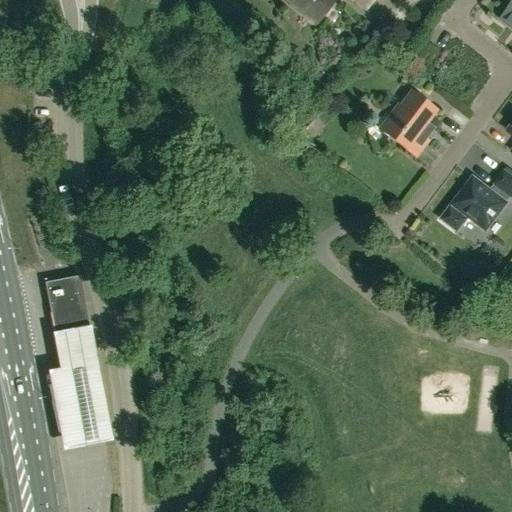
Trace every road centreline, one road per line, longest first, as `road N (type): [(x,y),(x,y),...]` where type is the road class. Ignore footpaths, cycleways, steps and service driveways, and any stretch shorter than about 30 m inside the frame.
road 1 (unclassified): [(131,511),(118,363),(73,172),(78,39)]
road 2 (residential): [(511,78),(394,233)]
road 3 (primary): [(27,511),(0,353)]
